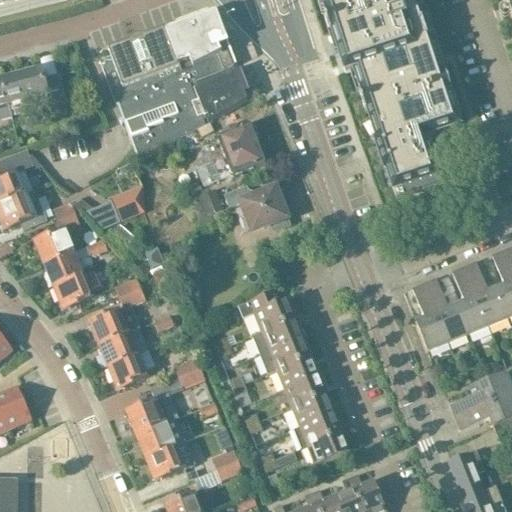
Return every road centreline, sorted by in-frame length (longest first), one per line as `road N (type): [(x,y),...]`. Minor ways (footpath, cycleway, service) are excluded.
road 1 (tertiary): [(454,511),(362,277)]
road 2 (residential): [(118,511),(48,352),(0,295)]
road 3 (tertiary): [(362,277),(292,75)]
road 4 (residential): [(362,277),(511,218)]
road 5 (residential): [(0,43),(154,0)]
